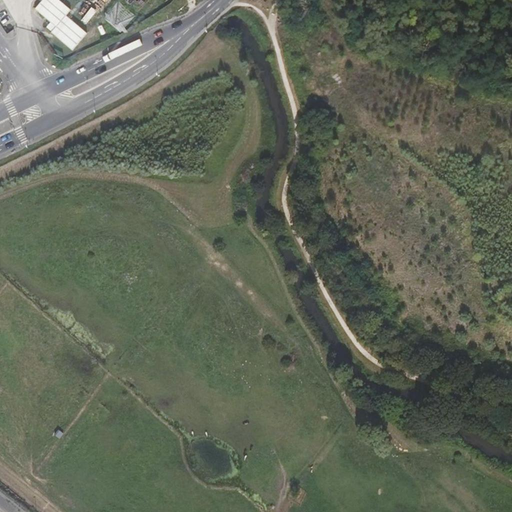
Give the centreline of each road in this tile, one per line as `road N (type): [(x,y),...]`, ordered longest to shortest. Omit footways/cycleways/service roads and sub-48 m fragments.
road 1 (track): [(0,181),(143,107),(226,40),(250,72),(254,133),(225,181),(218,222),(231,240),(259,253)]
road 2 (track): [(337,0),(342,70),(387,137),(465,204),(481,289),(511,323)]
road 3 (track): [(511,95),(346,57)]
road 4 (primary): [(188,27),(37,94)]
road 5 (primary): [(52,118),(124,80),(188,27)]
road 6 (track): [(387,137),(511,148)]
